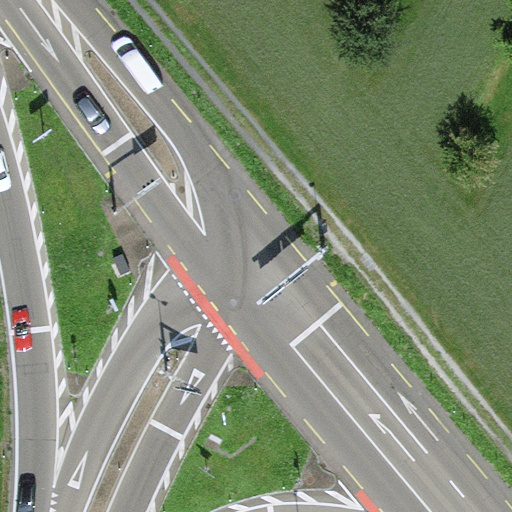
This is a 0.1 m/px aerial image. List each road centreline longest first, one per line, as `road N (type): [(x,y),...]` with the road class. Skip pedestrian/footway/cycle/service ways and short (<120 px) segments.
road 1 (track): [(145,0),(511,437)]
road 2 (trunk): [(0,168),(31,333),(35,511)]
road 3 (trunk): [(234,224),(162,310),(96,428),(61,511)]
road 4 (primary): [(469,511),(271,265)]
road 5 (primary): [(234,224),(46,0)]
road 6 (trunk): [(131,511),(215,344),(271,265)]
